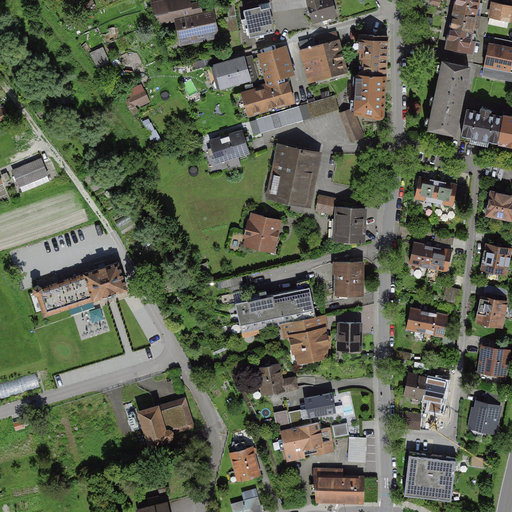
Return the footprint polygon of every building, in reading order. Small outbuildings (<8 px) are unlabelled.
[(95,0),(91,0),(83,4),(87,13),(99,7),(95,0)] [(161,24),(177,20),(182,43),(218,35),(215,21),(216,21),(214,12),(203,14),(200,3),(191,5),(189,0),(151,0),(152,4),(161,24)] [(273,0),(275,11),(308,6),(306,0),(273,0)] [(306,0),(308,6),(313,23),(337,15),(332,0),(306,0)] [(457,0),(455,11),(476,15),(479,0),(457,0)] [(224,33),(239,31),(234,1),(227,2),(229,17),(222,18),(224,33)] [(510,21),(511,12),(511,6),(493,3),(490,17),(510,21)] [(250,38),(274,32),(269,9),(261,11),(260,8),(244,11),(250,38)] [(455,11),(451,28),(472,33),(476,15),(455,11)] [(451,28),(447,48),(468,52),(472,33),(451,28)] [(319,36),(321,45),(339,40),(337,31),(319,36)] [(386,76),(388,37),(361,35),(359,52),(362,52),(361,74),(386,76)] [(315,46),(313,38),(300,41),(302,50),(301,50),(310,83),(328,78),(321,54),(319,55),(316,46),(315,46)] [(494,44),(511,47),(511,41),(496,38),(494,44)] [(339,40),(321,45),(316,46),(319,55),(321,54),(328,78),(348,73),(339,40)] [(511,47),(494,44),(490,43),(485,66),(511,71),(511,64),(511,47)] [(92,51),(99,67),(112,62),(104,46),(92,51)] [(285,49),(261,56),(262,60),(268,77),(270,84),(270,87),(289,81),(287,75),(293,74),(285,49)] [(246,65),(244,58),(236,60),(236,59),(228,62),(215,66),(222,88),(250,80),(251,79),(246,65)] [(262,60),(255,63),(260,80),(268,77),(262,60)] [(246,65),(251,79),(250,80),(251,82),(260,80),(255,63),(246,65)] [(468,68),(444,63),(440,84),(464,90),(468,68)] [(511,71),(485,66),(483,75),(511,81),(511,80),(511,71)] [(384,114),(386,76),(361,74),(358,74),(357,85),(350,85),(349,99),(356,99),(356,112),(379,117),(384,114)] [(293,94),(289,81),(270,87),(270,84),(264,85),(264,88),(245,94),(251,113),(289,102),(288,95),(293,94)] [(464,90),(440,84),(435,106),(459,111),(464,90)] [(151,99),(144,85),(126,94),(133,108),(151,99)] [(335,96),(300,107),(304,121),(340,110),(335,96)] [(459,111),(435,106),(430,128),(455,134),(459,111)] [(300,107),(257,119),(261,134),(304,121),(300,107)] [(350,109),(340,113),(352,142),(364,137),(362,138),(350,109)] [(499,142),(504,118),(491,115),(492,111),(482,109),(481,113),(467,110),(462,135),(499,142)] [(0,121),(8,118),(5,110),(0,111),(0,121)] [(511,144),(511,117),(505,116),(504,118),(499,142),(511,144)] [(146,123),(155,142),(162,139),(152,120),(146,123)] [(250,152),(243,131),(210,142),(217,163),(250,152)] [(309,210),(321,153),(286,146),(285,147),(280,145),(268,201),(274,202),(274,203),(309,210)] [(50,181),(41,160),(14,172),(23,193),(50,181)] [(434,202),(439,181),(420,177),(416,198),(434,202)] [(457,185),(457,184),(439,181),(434,202),(453,206),(454,200),(457,185)] [(466,187),(457,185),(454,200),(463,201),(466,187)] [(511,195),(493,192),(488,215),(511,219),(511,195)] [(336,199),(320,196),(317,210),(333,213),(336,199)] [(337,245),(365,246),(368,210),(336,208),(335,220),(339,221),(337,245)] [(276,222),(252,216),(247,234),(244,233),(241,245),(249,247),(250,244),(270,249),(272,238),(275,239),(277,233),(274,232),(276,222)] [(440,235),(439,242),(453,245),(455,238),(440,235)] [(434,246),(415,242),(410,264),(429,268),(434,246)] [(487,244),(482,269),(507,274),(511,249),(487,244)] [(452,250),(434,246),(429,268),(448,272),(452,250)] [(127,289),(118,262),(39,288),(42,298),(38,299),(44,316),(127,289)] [(363,295),(363,262),(336,262),(336,273),(338,273),(338,295),(363,295)] [(284,324),(317,316),(310,286),(268,296),(267,290),(260,292),(261,297),(236,303),(243,333),(251,331),(284,324)] [(443,301),(459,304),(462,289),(447,286),(443,301)] [(507,302),(483,297),(478,322),(483,323),(482,328),(496,331),(497,326),(502,327),(507,302)] [(85,339),(111,331),(103,306),(77,314),(85,339)] [(430,311),(412,307),(407,329),(425,333),(430,311)] [(449,315),(430,311),(425,333),(444,337),(449,315)] [(317,316),(284,324),(287,337),(292,335),(295,351),(305,349),(307,359),(326,355),(326,333),(325,328),(327,328),(324,315),(317,316)] [(362,350),(362,323),(339,322),(338,350),(362,350)] [(506,375),(509,350),(484,347),(480,372),(506,375)] [(412,354),(398,351),(396,358),(411,361),(412,354)] [(254,370),(251,360),(237,365),(240,374),(254,370)] [(264,395),(297,389),(295,378),(283,380),(280,363),(259,367),(264,395)] [(405,395),(423,399),(428,377),(409,373),(405,395)] [(423,399),(442,403),(446,381),(428,377),(423,399)] [(337,412),(333,393),(322,395),(323,396),(321,397),(320,395),(305,399),(306,404),(301,405),(302,409),(301,409),(303,419),(311,417),(337,412)] [(169,403),(139,412),(149,445),(170,438),(172,437),(173,436),(173,434),(173,433),(194,427),(193,424),(186,398),(175,401),(169,403)] [(495,432),(500,406),(478,402),(476,410),(473,409),(471,419),(474,420),(473,427),(495,432)] [(305,425),(303,419),(301,409),(289,412),(293,428),(299,426),(305,425)] [(287,411),(275,413),(279,430),(281,430),(291,428),(287,411)] [(422,413),(406,412),(405,429),(421,430),(422,413)] [(303,419),(305,425),(313,424),(311,417),(303,419)] [(305,425),(299,426),(304,449),(316,447),(317,453),(321,452),(321,454),(334,451),(330,427),(320,429),(318,422),(313,424),(305,425)] [(348,424),(333,426),(335,439),(350,436),(348,424)] [(291,428),(281,430),(288,461),(305,457),(304,449),(299,426),(293,428),(291,428)] [(367,438),(350,437),(350,461),(366,461),(367,438)] [(260,475),(253,447),(232,453),(239,480),(260,475)] [(457,458),(410,452),(405,495),(452,500),(457,458)] [(314,476),(317,502),(336,502),(336,501),(364,502),(364,487),(367,487),(367,483),(365,483),(365,476),(343,476),(343,470),(315,470),(315,476),(314,476)] [(230,506),(232,511),(261,511),(261,510),(267,509),(265,505),(260,506),(258,497),(242,502),(242,503),(230,506)] [(169,511),(167,502),(138,509),(138,511),(169,511)]
